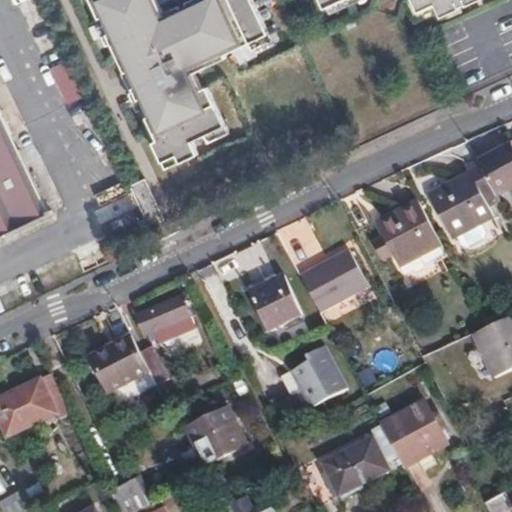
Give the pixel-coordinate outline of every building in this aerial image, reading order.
[(169,19),(159,0),(93,0),(103,19),(106,18),(113,33),(110,35),(130,74),(135,71),(142,86),(137,89),(143,100),(145,99),(160,128),(157,129),(163,141),(158,143),(168,163),(182,155),(186,163),(203,154),(197,141),(230,125),(211,86),(205,89),(197,73),(230,57),(228,54),(272,32),(256,0),(191,0),(189,1),(192,7),(169,19)] [(324,0),(329,8),(345,0),(417,0),(422,10),(439,2),(445,15),(451,13),(452,16),(465,10),(463,5),(470,2),(470,4),(477,0),(324,0)] [(67,61),(52,67),(66,105),(82,99),(67,61)] [(0,102),(0,237),(54,211),(0,102)] [(74,131),(62,142),(101,183),(111,174),(99,161),(109,151),(72,111),(63,120),(74,131)] [(511,144),(480,163),(498,196),(511,188),(511,144)] [(498,196),(480,163),(469,169),(471,174),(430,196),(454,239),(494,218),(487,202),(498,196)] [(94,209),(100,225),(136,211),(130,196),(94,209)] [(444,244),(421,200),(382,221),(404,265),(444,244)] [(320,244),(292,259),(305,283),(333,268),(320,244)] [(307,307),(287,270),(255,287),(275,324),(307,307)] [(164,327),(191,315),(183,296),(138,317),(146,335),(164,327)] [(196,327),(191,315),(164,327),(170,340),(196,327)] [(511,318),(475,335),(497,379),(511,372),(511,318)] [(142,353),(133,335),(93,355),(111,390),(151,369),(142,353)] [(142,353),(151,369),(161,364),(152,348),(142,353)] [(348,391),(325,349),(308,358),(311,364),(293,374),(301,389),(297,392),(306,407),(328,395),(331,400),(348,391)] [(71,412),(52,374),(0,399),(0,420),(8,437),(55,412),(58,419),(71,412)] [(425,403),(382,426),(405,468),(449,444),(425,403)] [(251,443),(232,405),(190,425),(210,464),(251,443)] [(391,472),(369,432),(320,456),(341,497),(391,472)] [(134,478),(109,491),(119,511),(136,511),(149,506),(134,478)] [(38,511),(26,488),(0,501),(0,507),(2,511),(38,511)] [(248,497),(231,506),(234,511),(276,511),(270,501),(254,509),(248,497)]
